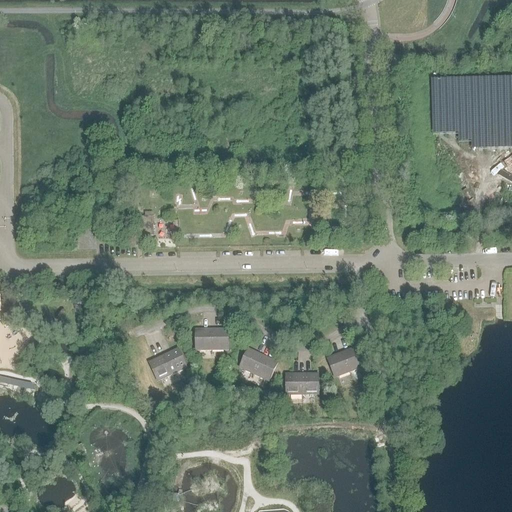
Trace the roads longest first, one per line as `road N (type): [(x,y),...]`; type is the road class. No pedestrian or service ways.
road 1 (unclassified): [(5,227),(6,257),(22,267),(360,260)]
road 2 (unclassified): [(389,261),(367,3)]
road 3 (residential): [(137,333),(206,308),(230,309),(311,345),(367,321)]
road 4 (unclassified): [(511,259),(389,261)]
